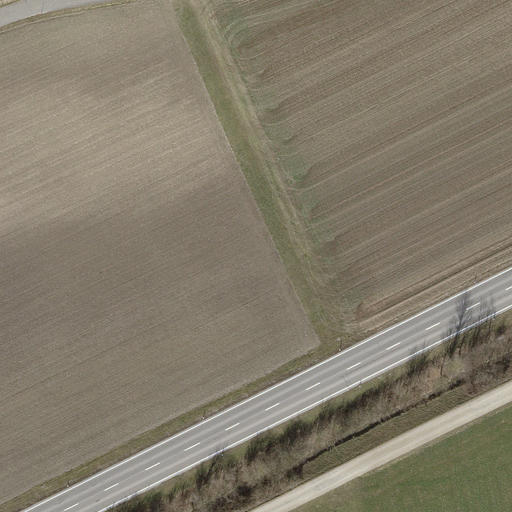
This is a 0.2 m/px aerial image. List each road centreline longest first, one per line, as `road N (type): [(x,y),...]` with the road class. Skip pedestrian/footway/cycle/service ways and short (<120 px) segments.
road 1 (secondary): [(511,288),(63,511)]
road 2 (track): [(271,511),(511,393)]
